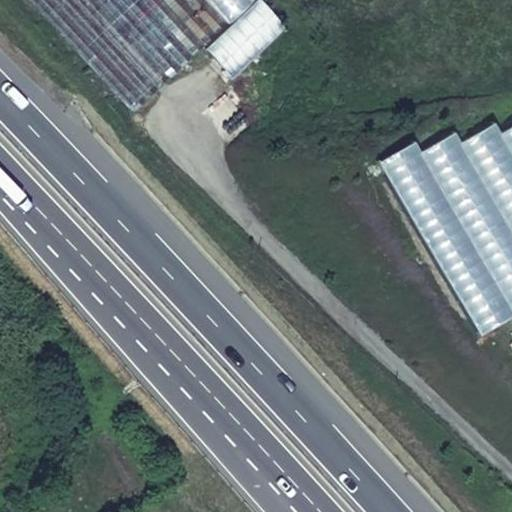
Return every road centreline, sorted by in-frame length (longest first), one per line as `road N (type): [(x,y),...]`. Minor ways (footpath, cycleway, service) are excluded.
road 1 (motorway): [(387,511),(0,96)]
road 2 (motorway): [(0,171),(271,459)]
